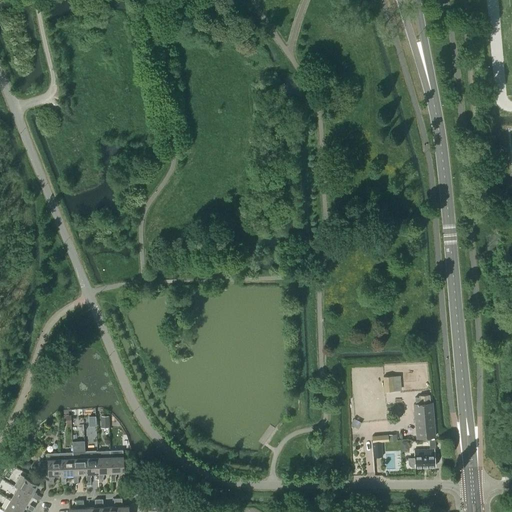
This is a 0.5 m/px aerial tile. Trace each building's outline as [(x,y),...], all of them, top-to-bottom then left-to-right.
[(394,391),(393,376),(384,376),(385,391),(394,391)] [(415,396),(415,402),(414,403),(417,437),(435,435),(432,401),(430,401),(430,393),(418,394),(419,396),(415,396)] [(409,449),(408,439),(401,440),(402,450),(409,449)] [(85,440),(73,441),(73,452),(85,451),(85,440)] [(381,442),(373,443),(374,457),(382,456),(381,442)] [(434,448),(430,448),(414,449),(415,457),(408,457),(409,463),(410,465),(412,466),(415,466),(415,467),(435,466),(434,448)] [(98,450),(85,451),(85,455),(86,457),(86,473),(86,477),(91,477),(91,473),(99,473),(98,457),(98,450)] [(86,473),(86,457),(85,455),(85,451),(73,452),(73,458),(74,474),(74,483),(78,482),(78,477),(79,477),(79,474),(86,473)] [(62,474),(61,452),(46,453),(47,460),(42,460),(43,467),(49,467),(49,475),(50,484),(54,483),(53,475),(62,474)] [(73,458),(73,452),(61,452),(62,474),(62,483),(66,483),(66,474),(74,474),(73,458)] [(111,472),(110,456),(110,453),(108,454),(108,457),(98,457),(99,473),(99,482),(103,481),(103,476),(103,473),(111,472)] [(121,456),(110,456),(111,472),(123,472),(123,453),(121,453),(121,456)] [(30,480),(21,475),(14,486),(16,487),(18,488),(32,496),(40,501),(42,497),(37,494),(38,493),(34,491),(41,481),(32,476),(30,480)] [(32,496),(18,488),(16,487),(15,488),(17,489),(12,498),(26,507),(32,496)] [(22,511),(26,507),(12,498),(9,497),(8,499),(11,500),(6,509),(10,511),(22,511)] [(118,511),(118,498),(114,499),(114,506),(110,506),(109,511),(118,511)] [(122,498),(118,498),(118,511),(128,511),(129,505),(122,506),(122,498)] [(99,511),(99,499),(95,500),(95,507),(90,508),(89,511),(99,511)] [(109,511),(110,506),(103,507),(103,499),(99,499),(99,511),(109,511)] [(80,511),(79,500),(75,501),(76,506),(75,506),(75,508),(70,509),(70,511),(80,511)] [(89,511),(90,508),(85,508),(85,505),(84,505),(83,500),(79,500),(80,511),(89,511)]
